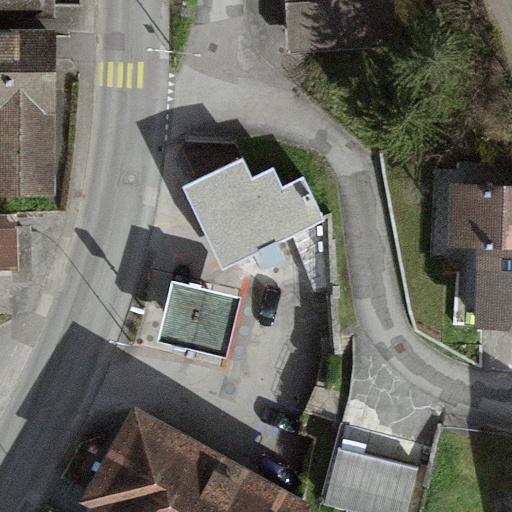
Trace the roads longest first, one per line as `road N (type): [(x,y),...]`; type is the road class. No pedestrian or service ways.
road 1 (residential): [(216,93),(328,159),(356,218),(387,353),(453,388),(511,396)]
road 2 (primary): [(0,491),(77,344),(117,237),(133,92)]
